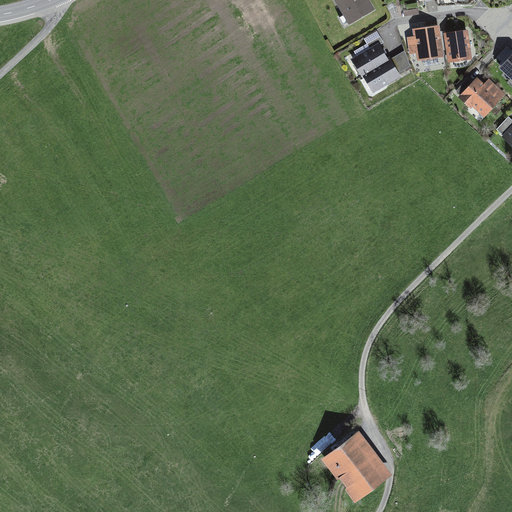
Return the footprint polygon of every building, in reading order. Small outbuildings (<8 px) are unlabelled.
[(374,10),(368,0),(333,0),(343,16),(339,18),(344,28),(374,10)] [(445,57),(440,26),(412,31),(417,62),(445,57)] [(469,30),(446,34),(451,64),(474,60),(469,30)] [(389,61),(379,46),(384,44),(380,38),(367,46),(370,50),(351,62),(372,97),(401,78),(398,75),(410,67),(404,52),(389,61)] [(511,55),(499,71),(511,82),(511,55)] [(484,85),(477,79),(473,82),(469,79),(457,92),(460,96),(457,99),(470,110),(472,108),(484,120),(506,95),(489,79),(484,85)] [(511,121),(508,118),(497,130),(503,136),(502,138),(511,146),(511,121)] [(359,432),(322,460),(355,504),(391,477),(392,476),(359,432)]
